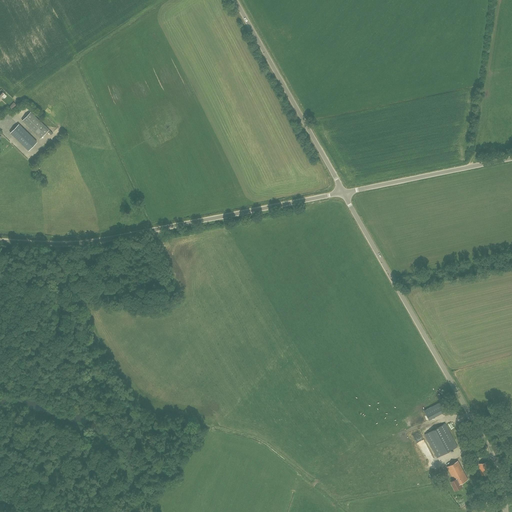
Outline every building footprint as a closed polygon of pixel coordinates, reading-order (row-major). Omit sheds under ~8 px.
[(31,112),(22,121),(40,138),(49,130),(31,112)] [(10,133),(28,151),(37,142),(19,124),(10,133)] [(424,411),(429,420),(447,410),(442,401),(424,411)] [(457,447),(445,424),(425,435),(437,458),(457,447)] [(457,437),(460,445),(467,442),(463,435),(457,437)] [(458,461),(447,467),(454,480),(451,482),(455,490),(462,487),(461,484),(468,480),(458,461)] [(491,473),(488,461),(478,464),(481,476),(491,473)]
